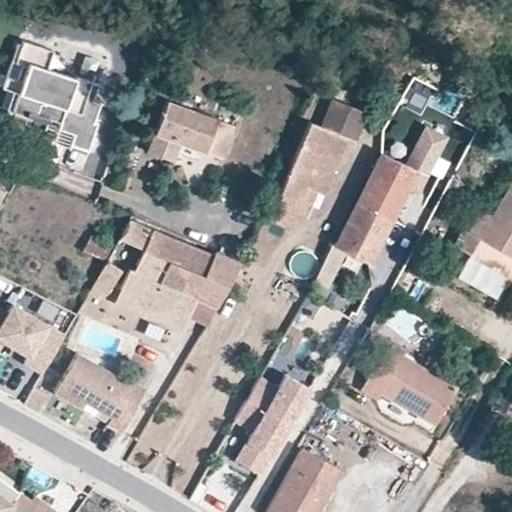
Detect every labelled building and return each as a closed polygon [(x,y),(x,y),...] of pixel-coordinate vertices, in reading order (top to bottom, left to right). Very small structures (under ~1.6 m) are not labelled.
[(109,87),(38,61),(45,44),(22,36),(15,53),(21,56),(14,76),(9,89),(0,112),(0,114),(15,120),(17,114),(53,127),(68,132),(64,142),(86,150),(109,87)] [(0,85),(9,89),(14,76),(0,70),(0,85)] [(216,157),(229,122),(162,97),(148,131),(177,142),(216,157)] [(316,100),(307,121),(324,128),(333,106),(316,100)] [(307,121),(267,220),(287,228),(293,214),(304,186),(315,191),(322,193),(346,137),(324,128),(307,121)] [(64,142),(68,132),(53,127),(49,137),(64,142)] [(171,158),(177,142),(148,131),(142,147),(171,158)] [(385,142),(380,152),(415,170),(422,154),(401,144),(398,149),(385,142)] [(333,244),(331,243),(313,280),(326,288),(345,252),(368,264),(415,170),(380,152),(333,244)] [(0,198),(9,174),(0,171),(0,198)] [(511,177),(477,237),(511,257),(511,177)] [(304,186),(293,214),(303,217),(315,191),(304,186)] [(216,307),(240,263),(214,251),(212,256),(127,220),(118,238),(142,249),(132,270),(128,269),(115,300),(182,328),(187,318),(195,297),(216,307)] [(467,255),(477,237),(463,229),(452,245),(467,255)] [(114,245),(91,235),(82,251),(104,261),(114,245)] [(120,271),(104,261),(87,294),(95,298),(99,293),(104,295),(120,271)] [(206,327),(216,307),(195,297),(187,318),(206,327)] [(7,313),(0,308),(0,334),(32,352),(22,369),(39,379),(67,331),(14,301),(7,313)] [(456,386),(385,346),(359,389),(376,400),(380,393),(433,425),(456,386)] [(117,429),(144,387),(127,378),(123,381),(75,354),(53,391),(80,407),(83,401),(111,418),(108,423),(117,429)] [(258,474),(308,387),(284,374),(276,387),(259,377),(233,420),(251,430),(233,460),(258,474)] [(111,418),(83,401),(80,407),(108,423),(111,418)] [(300,448),(263,511),(315,511),(339,469),(300,448)] [(0,478),(0,511),(3,511),(18,493),(19,492),(0,478)] [(45,511),(28,500),(18,493),(3,511),(45,511)] [(33,493),(28,500),(45,511),(54,511),(56,510),(33,493)]
